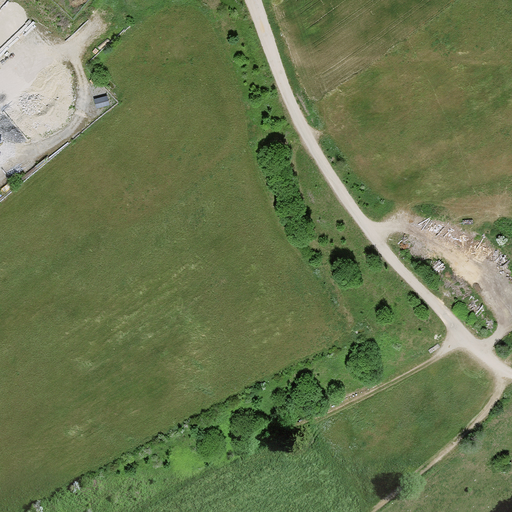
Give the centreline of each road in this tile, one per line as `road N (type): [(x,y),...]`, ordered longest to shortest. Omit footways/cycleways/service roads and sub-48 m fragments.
road 1 (track): [(511,371),(406,272),(301,134),(253,0)]
road 2 (track): [(0,46),(80,102),(0,168)]
road 3 (track): [(369,511),(511,385)]
